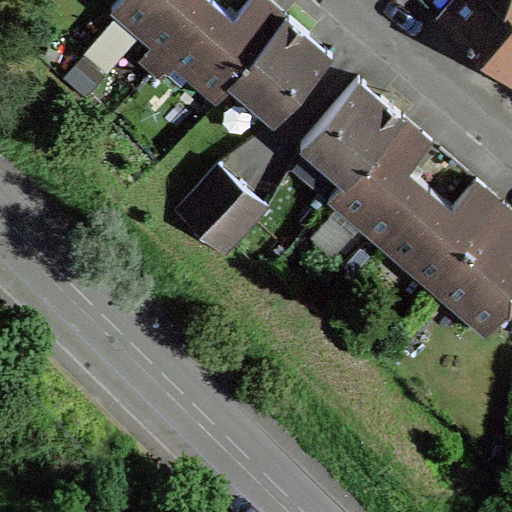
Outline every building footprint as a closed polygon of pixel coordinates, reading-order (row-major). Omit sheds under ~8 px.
[(166,52),(211,0),(118,0),(113,7),(166,52)] [(233,80),(290,14),(273,0),(249,0),(237,15),(227,7),(219,0),(211,0),(166,52),(218,97),(233,80)] [(449,0),(440,11),(511,73),(511,7),(503,0),(449,0)] [(312,32),(290,14),(233,80),(277,118),(328,58),(315,47),(306,39),(312,32)] [(303,141),(347,179),(405,113),(384,95),(378,101),(369,94),(355,82),(303,141)] [(332,196),(384,241),(432,186),(419,174),(410,167),(435,139),(405,113),(347,179),(332,196)] [(221,156),(177,206),(226,249),(270,199),(221,156)] [(384,241),(436,286),(508,202),(479,177),(455,205),(448,199),(432,186),(384,241)] [(511,205),(508,202),(436,286),(489,331),(511,304),(511,205)]
